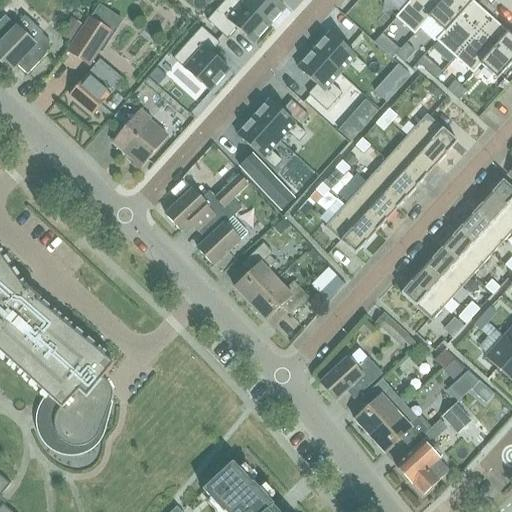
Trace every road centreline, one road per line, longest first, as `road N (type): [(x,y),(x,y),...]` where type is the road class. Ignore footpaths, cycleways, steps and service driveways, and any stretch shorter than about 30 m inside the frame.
road 1 (residential): [(282,381),(511,126)]
road 2 (residential): [(123,217),(321,0)]
road 3 (residential): [(0,222),(130,343),(151,346),(199,296)]
road 4 (residential): [(385,511),(282,381)]
